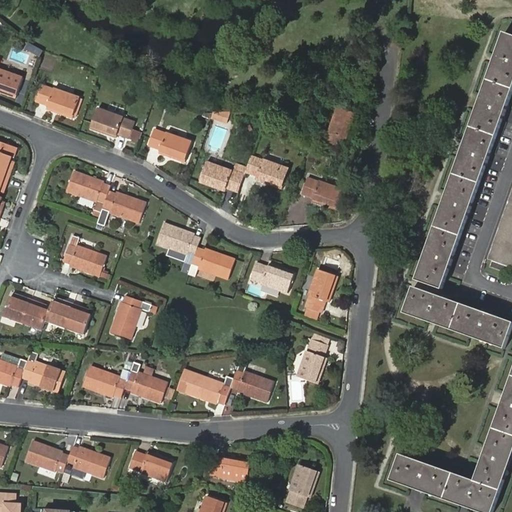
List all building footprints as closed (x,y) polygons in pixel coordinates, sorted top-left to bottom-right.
[(511,37),(505,35),(418,280),(444,289),(511,96),(511,37)] [(29,42),(26,49),(42,56),(44,49),(29,42)] [(0,94),(15,100),(22,80),(0,71),(0,94)] [(40,87),(33,104),(45,109),(45,111),(71,121),(79,101),(52,91),(52,92),(40,87)] [(335,109),(327,135),(329,135),(325,147),(342,153),(346,141),(348,142),(357,116),(335,109)] [(121,120),(95,111),(88,131),(114,140),(115,138),(127,142),(133,125),(121,121),(121,120)] [(220,119),(212,116),(210,122),(226,128),(229,118),(220,119)] [(164,135),(152,130),(146,146),(158,151),(157,154),(183,164),(191,144),(165,134),(164,135)] [(0,155),(14,160),(15,162),(19,150),(0,142),(0,155)] [(0,178),(11,182),(13,176),(9,174),(12,166),(14,160),(0,155),(0,178)] [(262,163),(249,158),(244,173),(243,175),(255,179),(254,182),(280,192),(287,171),(262,162),(262,163)] [(225,189),(237,194),(243,177),(233,173),(231,172),(231,171),(206,162),(198,183),(224,192),(225,189)] [(233,173),(243,177),(243,175),(244,173),(246,167),(236,164),(233,173)] [(107,196),(109,191),(102,189),(103,186),(72,176),(65,196),(95,207),(92,215),(100,217),(107,196)] [(8,189),(11,182),(0,178),(0,198),(1,195),(4,187),(8,189)] [(308,181),(303,198),(314,202),(314,205),(339,213),(346,192),(320,184),(319,185),(308,181)] [(511,192),(488,261),(492,263),(490,270),(510,277),(511,270),(511,192)] [(100,217),(98,222),(105,225),(108,217),(138,228),(146,208),(116,197),(115,199),(107,196),(100,217)] [(197,250),(201,241),(193,238),(193,236),(163,225),(156,246),(174,252),(186,256),(183,264),(191,267),(197,250)] [(73,235),(64,261),(71,263),(71,265),(100,276),(107,256),(78,245),(81,237),(73,235)] [(189,274),(188,275),(188,276),(188,277),(195,280),(198,272),(228,283),(236,262),(205,250),(204,253),(197,250),(191,267),(189,274)] [(174,261),(183,264),(186,256),(174,252),(172,257),(174,261)] [(255,262),(249,280),(261,284),(260,285),(286,294),(294,273),(268,264),(267,267),(255,262)] [(316,269),(307,295),(308,296),(304,307),(317,312),(320,313),(324,302),(328,303),(337,277),(316,269)] [(406,314),(507,349),(511,334),(511,322),(415,288),(406,314)] [(22,323),(31,300),(24,297),(23,301),(14,297),(10,296),(2,316),(22,323)] [(122,305),(111,336),(131,343),(142,313),(151,317),(153,309),(126,299),(124,306),(122,305)] [(37,302),(31,300),(22,323),(41,330),(44,321),(48,310),(45,309),(36,306),(37,302)] [(64,328),(72,304),(67,302),(66,306),(57,303),(52,301),(48,310),(44,321),(64,328)] [(80,307),(72,304),(64,328),(84,336),(91,316),(87,314),(79,311),(80,307)] [(317,312),(304,307),(300,318),(313,323),(317,312)] [(307,352),(297,377),(318,385),(327,360),(325,359),(329,347),(312,340),(308,353),(307,352)] [(38,354),(30,351),(27,361),(21,378),(28,380),(27,382),(58,393),(66,372),(35,362),(38,354)] [(10,385),(17,388),(21,378),(27,361),(19,359),(16,366),(0,360),(0,384),(9,387),(10,385)] [(249,362),(241,359),(235,376),(232,386),(239,388),(239,390),(269,401),(277,380),(246,370),(249,362)] [(141,363),(133,360),(130,369),(124,386),(132,389),(130,391),(161,402),(168,382),(138,371),(141,363)] [(113,393),(120,396),(124,386),(130,369),(123,367),(120,375),(89,365),(82,385),(112,396),(113,393)] [(219,401),(226,403),(232,386),(235,376),(227,374),(225,382),(194,372),(187,392),(218,402),(219,401)] [(393,482),(442,499),(479,511),(496,511),(511,468),(511,384),(478,482),(402,456),(393,482)] [(58,469),(65,472),(70,455),(64,453),(64,451),(35,441),(27,461),(57,471),(58,469)] [(0,468),(1,469),(9,448),(0,445),(0,468)] [(70,455),(65,472),(84,479),(86,471),(105,477),(112,457),(82,446),(82,449),(74,446),(70,455)] [(137,450),(131,467),(142,472),(167,482),(175,462),(149,452),(148,455),(137,450)] [(210,458),(205,474),(217,478),(216,480),(242,489),(249,468),(223,459),(222,462),(210,458)] [(301,466),(291,492),(293,493),(289,504),(305,510),(309,498),(312,500),(322,474),(301,466)] [(0,495),(0,511),(21,511),(22,507),(12,506),(13,496),(0,495)] [(206,495),(200,511),(223,511),(227,503),(206,495)]
